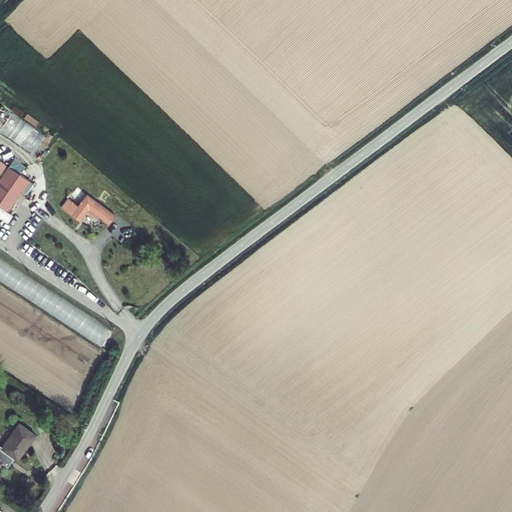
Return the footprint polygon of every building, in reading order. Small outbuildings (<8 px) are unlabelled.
[(0,131),(33,152),(45,133),(0,104),(0,131)] [(0,176),(0,205),(9,212),(31,180),(9,164),(0,176)] [(109,224),(117,213),(86,192),(78,204),(67,197),(60,208),(79,221),(87,210),(109,224)] [(0,277),(104,342),(113,329),(0,258),(0,277)] [(13,463),(17,465),(34,440),(17,429),(1,452),(0,451),(0,470),(2,467),(6,470),(10,465),(11,466),(13,463)]
